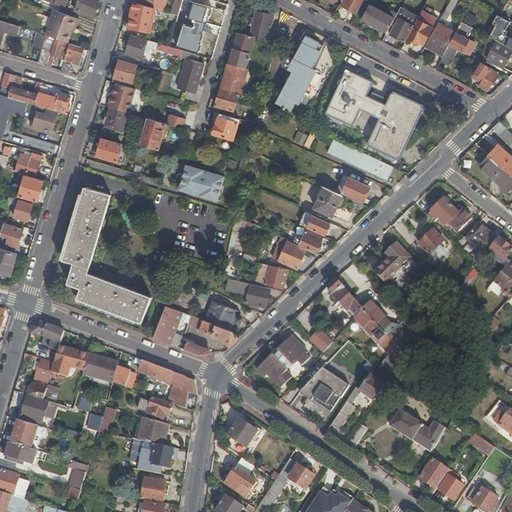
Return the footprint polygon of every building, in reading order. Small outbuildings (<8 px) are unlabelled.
[(100,1),(97,0),(79,0),(75,11),(93,18),(100,1)] [(134,0),(134,1),(152,6),(152,8),(158,9),(159,10),(165,12),(168,1),(163,0),(134,0)] [(176,0),(172,14),(175,14),(178,15),(182,0),(176,0)] [(182,0),(178,15),(186,18),(192,0),(193,0),(200,2),(200,0),(182,0)] [(341,0),(339,5),(356,14),(363,0),(341,0)] [(456,0),(450,0),(441,17),(446,19),(456,0)] [(151,8),(134,3),(129,28),(140,30),(142,22),(148,23),(151,8)] [(361,19),(381,29),(388,15),(381,10),(381,9),(378,8),(377,8),(369,5),(361,19)] [(404,42),(418,17),(400,8),(395,18),(393,22),(395,23),(389,34),(404,42)] [(54,10),(51,18),(46,35),(45,36),(54,39),(68,43),(72,33),(77,19),(54,10)] [(165,12),(159,10),(158,15),(173,20),(175,14),(172,14),(165,12)] [(267,39),(270,29),(273,16),(257,12),(255,19),(254,26),(251,35),(267,39)] [(475,25),(479,17),(469,12),(465,21),(475,25)] [(186,18),(178,15),(176,23),(183,26),(186,18)] [(387,33),(393,22),(395,18),(388,15),(381,29),(387,33)] [(510,21),(497,15),(494,22),(498,24),(491,36),(511,46),(511,36),(507,34),(509,30),(506,29),(510,21)] [(0,44),(4,30),(7,31),(10,24),(0,20),(0,44)] [(432,29),(417,21),(408,38),(418,44),(419,42),(424,45),(432,29)] [(461,22),(455,33),(448,45),(456,49),(461,52),(465,46),(468,40),(466,39),(472,28),(461,22)] [(455,33),(438,23),(425,46),(443,55),(448,45),(455,33)] [(20,27),(10,24),(7,31),(6,32),(18,35),(20,27)] [(275,41),(277,31),(270,29),(267,39),(275,41)] [(42,48),(45,36),(37,32),(33,46),(42,48)] [(236,33),(232,48),(233,48),(249,52),(252,42),(247,41),(245,40),(246,35),(236,33)] [(168,46),(131,35),(124,60),(130,61),(135,63),(137,58),(143,60),(147,46),(182,57),(184,51),(174,48),(168,46)] [(54,39),(45,36),(42,48),(38,62),(47,65),(54,39)] [(311,68),(323,45),(306,36),(293,60),(285,55),(281,62),(281,65),(281,66),(283,67),(291,72),(275,102),(289,110),(293,102),(297,104),(315,70),(311,68)] [(171,38),(168,46),(174,48),(176,39),(171,38)] [(504,68),(511,51),(511,48),(496,40),(486,59),(504,68)] [(58,57),(62,43),(55,41),(51,55),(58,57)] [(79,65),(84,49),(70,44),(64,61),(79,65)] [(327,47),(323,45),(311,68),(315,70),(327,47)] [(441,58),(440,61),(447,66),(456,49),(448,45),(443,55),(441,58)] [(425,46),(424,49),(441,58),(443,55),(425,46)] [(461,52),(467,55),(471,49),(465,46),(461,52)] [(233,48),(229,64),(246,69),(250,52),(249,52),(233,48)] [(198,62),(200,56),(184,51),(182,57),(188,59),(198,62)] [(205,64),(198,62),(188,59),(180,89),(196,94),(205,64)] [(119,60),(113,82),(116,83),(131,88),(138,64),(135,63),(130,61),(129,63),(119,60)] [(61,70),(69,73),(72,65),(64,63),(61,70)] [(498,74),(481,63),(471,77),(480,83),(478,85),(487,91),(498,74)] [(239,93),(240,94),(247,70),(227,65),(221,85),(220,88),(239,93)] [(374,82),(347,69),(326,113),(353,126),(361,109),(381,119),(368,145),(398,159),(423,105),(393,91),(387,105),(367,96),(374,82)] [(15,75),(6,73),(0,93),(35,104),(39,93),(42,83),(38,82),(34,94),(18,90),(11,88),(15,75)] [(23,78),(15,75),(11,88),(18,90),(23,78)] [(131,88),(116,83),(116,86),(114,85),(109,104),(110,104),(109,108),(111,108),(127,113),(128,113),(135,89),(131,88)] [(234,112),(238,97),(239,93),(220,88),(215,107),(229,110),(229,113),(231,113),(232,111),(234,112)] [(39,93),(35,104),(40,106),(48,108),(58,112),(61,112),(66,114),(71,97),(60,94),(59,97),(58,101),(55,101),(51,100),(51,97),(39,93)] [(238,97),(261,103),(261,100),(240,94),(239,93),(238,97)] [(48,108),(40,106),(34,127),(52,132),(58,112),(48,108)] [(127,113),(111,108),(106,127),(122,131),(127,113)] [(159,122),(166,124),(181,128),(184,119),(162,113),(159,122)] [(238,122),(219,117),(214,135),(234,139),(238,122)] [(147,119),(139,145),(158,151),(166,124),(159,122),(147,119)] [(499,121),(493,127),(500,134),(506,127),(499,121)] [(511,133),(506,127),(500,134),(510,144),(511,143),(511,133)] [(307,135),(298,131),(294,140),(302,144),(307,135)] [(317,134),(311,132),(303,146),(309,148),(317,134)] [(118,161),(122,145),(102,139),(97,156),(117,162),(118,161)] [(386,181),(393,167),(334,139),(327,154),(356,167),(386,181)] [(6,144),(3,153),(11,155),(14,147),(6,144)] [(128,147),(122,145),(118,161),(124,163),(128,147)] [(186,158),(198,161),(203,148),(190,145),(186,158)] [(497,145),(495,147),(506,157),(508,154),(497,145)] [(495,147),(488,155),(494,159),(510,174),(511,172),(511,157),(508,154),(506,157),(495,147)] [(42,156),(33,153),(31,157),(22,154),(16,172),(36,178),(42,156)] [(1,165),(7,166),(9,156),(3,154),(1,165)] [(494,159),(488,155),(482,162),(510,187),(511,184),(511,175),(510,174),(494,159)] [(242,161),(239,174),(245,176),(249,160),(245,160),(245,162),(242,161)] [(224,176),(185,164),(177,189),(216,201),(224,176)] [(225,164),(223,170),(234,173),(235,167),(225,164)] [(38,202),(44,181),(26,176),(19,196),(38,202)] [(362,201),(369,186),(349,178),(343,192),(362,201)] [(243,191),(250,194),(252,189),(245,186),(243,191)] [(342,195),(324,187),(314,209),(331,217),(342,195)] [(110,196),(84,188),(62,260),(73,264),(67,284),(80,289),(77,299),(141,323),(151,297),(87,273),(110,196)] [(429,209),(425,213),(435,222),(438,219),(452,205),(448,201),(451,197),(448,194),(431,211),(429,209)] [(19,201),(19,199),(9,196),(7,203),(17,206),(19,201)] [(276,201),(270,198),(267,204),(274,207),(276,201)] [(32,205),(19,201),(17,206),(14,217),(28,221),(32,205)] [(459,212),(452,205),(438,219),(445,226),(449,223),(459,212)] [(462,208),(459,212),(449,223),(458,232),(472,218),(462,208)] [(324,235),(329,223),(312,215),(305,212),(300,225),(306,228),(324,235)] [(244,221),(234,219),(230,235),(240,238),(244,221)] [(485,230),(486,228),(479,222),(466,238),(480,250),(492,236),(485,230)] [(5,251),(16,254),(23,230),(4,224),(2,231),(11,233),(10,236),(7,236),(6,240),(8,240),(5,251)] [(439,245),(445,240),(434,229),(419,243),(436,260),(445,252),(439,245)] [(2,231),(0,236),(0,249),(5,251),(8,240),(6,240),(7,236),(10,236),(11,233),(2,231)] [(299,244),(317,252),(322,241),(321,241),(322,238),(305,231),(299,244)] [(281,236),(274,233),(272,238),(280,241),(281,236)] [(281,236),(280,241),(286,244),(279,261),(297,269),(306,249),(288,241),(288,240),(281,236)] [(493,271),(498,275),(508,263),(504,260),(506,258),(511,250),(511,247),(500,238),(491,249),(498,255),(497,258),(495,262),(494,267),(493,271)] [(411,257),(396,242),(385,253),(389,258),(374,273),(384,283),(411,257)] [(0,271),(11,275),(17,254),(16,254),(5,251),(0,249),(0,271)] [(228,255),(224,277),(229,278),(234,256),(228,255)] [(511,260),(511,259),(510,260),(508,263),(498,275),(494,281),(503,288),(502,290),(511,297),(511,295),(511,260)] [(283,288),(288,270),(269,265),(268,269),(265,284),(283,288)] [(474,268),(467,276),(470,280),(477,271),(474,268)] [(467,276),(454,293),(465,305),(472,296),(465,291),(472,283),(470,280),(467,276)] [(266,307),(271,288),(230,278),(227,289),(249,295),(247,303),(250,303),(250,306),(255,307),(255,305),(266,307)] [(337,278),(328,286),(330,288),(328,290),(330,293),(333,291),(334,293),(333,294),(349,311),(350,310),(356,317),(364,309),(337,278)] [(173,286),(166,305),(175,309),(177,303),(187,307),(193,293),(179,288),(181,286),(177,284),(176,287),(173,286)] [(212,301),(205,320),(230,329),(233,321),(230,320),(234,309),(212,301)] [(364,309),(387,334),(388,335),(389,333),(386,329),(392,323),(372,301),(364,309)] [(166,305),(153,338),(171,344),(175,333),(180,320),(183,312),(175,309),(166,305)] [(364,309),(356,317),(374,336),(376,335),(380,340),(387,334),(364,309)] [(183,312),(180,320),(188,323),(191,315),(183,312)] [(191,315),(188,323),(198,327),(197,330),(223,340),(229,347),(239,337),(232,331),(230,329),(205,320),(191,315)] [(501,321),(495,316),(486,326),(492,332),(501,321)] [(425,337),(408,318),(406,319),(402,323),(388,335),(389,336),(396,344),(405,355),(425,337)] [(34,325),(32,333),(48,338),(45,348),(58,352),(63,336),(65,331),(40,321),(34,325)] [(321,328),(310,340),(324,353),(335,341),(321,328)] [(176,333),(172,345),(178,347),(183,335),(176,333)] [(63,336),(58,352),(55,362),(55,363),(58,364),(62,353),(75,357),(79,347),(79,344),(80,342),(63,336)] [(308,353),(292,336),(257,369),(265,378),(268,375),(281,388),(294,377),(288,371),(289,371),(284,366),(288,362),(294,367),(298,362),(302,366),(310,358),(307,355),(308,353)] [(396,344),(389,336),(381,343),(388,351),(396,344)] [(187,341),(184,349),(203,356),(208,354),(210,352),(209,349),(187,341)] [(90,354),(92,346),(86,344),(80,363),(87,364),(90,354)] [(400,363),(405,355),(396,344),(388,351),(389,352),(397,359),(400,363)] [(397,359),(389,352),(381,363),(390,369),(397,359)] [(119,363),(90,354),(87,364),(84,373),(114,382),(114,381),(118,367),(119,363)] [(411,354),(405,355),(400,363),(412,365),(411,354)] [(394,372),(400,363),(397,359),(390,369),(394,372)] [(23,385),(20,392),(27,395),(43,399),(48,385),(46,384),(52,364),(42,361),(37,376),(42,378),(41,383),(37,382),(34,383),(31,385),(30,387),(23,385)] [(152,363),(144,361),(140,371),(148,374),(152,363)] [(152,363),(148,374),(176,385),(177,385),(180,374),(152,363)] [(378,369),(389,379),(394,372),(390,369),(381,363),(378,369)] [(131,371),(118,367),(114,381),(127,386),(131,371)] [(349,386),(323,368),(300,392),(312,400),(315,397),(317,399),(316,402),(332,412),(349,386)] [(131,371),(127,386),(134,389),(138,373),(131,371)] [(177,385),(176,385),(170,400),(177,403),(177,405),(186,408),(189,392),(195,394),(198,395),(195,380),(180,374),(177,385)] [(370,375),(360,390),(376,400),(385,385),(373,376),(370,375)] [(356,387),(332,424),(340,430),(356,407),(352,404),(360,390),(356,387)] [(189,392),(186,408),(193,411),(195,394),(189,392)] [(49,401),(43,399),(27,395),(21,416),(43,422),(46,411),(49,401)] [(169,414),(172,404),(143,395),(139,410),(159,417),(161,411),(169,414)] [(511,433),(511,410),(500,401),(488,416),(511,433)] [(117,409),(106,406),(102,420),(98,432),(109,434),(117,409)] [(390,425),(431,452),(447,429),(434,421),(430,428),(401,410),(390,425)] [(98,432),(102,420),(88,416),(85,427),(98,432)] [(169,424),(145,417),(138,440),(145,442),(153,443),(163,445),(169,424)] [(257,431),(240,419),(229,436),(247,447),(257,431)] [(48,429),(19,420),(12,443),(37,450),(41,438),(43,437),(45,437),(48,429)] [(449,428),(453,431),(458,424),(453,421),(449,428)] [(360,423),(346,444),(354,449),(368,429),(360,423)] [(469,442),(490,456),(495,447),(475,433),(469,442)] [(133,440),(129,459),(138,461),(142,462),(145,442),(138,440),(133,439),(133,440)] [(12,443),(10,442),(6,456),(14,458),(22,461),(21,464),(24,464),(25,461),(34,463),(37,450),(12,443)] [(153,443),(145,442),(140,470),(151,472),(154,456),(151,455),(153,443)] [(178,448),(163,445),(153,443),(151,455),(154,456),(151,472),(160,474),(161,466),(162,466),(170,468),(171,458),(176,458),(178,448)] [(73,466),(74,461),(59,457),(58,460),(73,466)] [(255,467),(243,459),(226,483),(246,498),(258,481),(250,475),(255,467)] [(316,476),(290,459),(276,480),(256,510),(254,511),(266,511),(289,478),(294,481),(296,482),(306,490),(316,476)] [(424,496),(430,500),(437,489),(446,475),(450,470),(433,459),(421,478),(431,485),(424,496)] [(87,471),(89,465),(74,461),(73,466),(73,467),(77,468),(87,471)] [(430,500),(435,503),(442,492),(455,501),(464,487),(454,480),(452,478),(454,474),(455,472),(458,474),(463,466),(456,461),(450,470),(446,475),(448,476),(439,490),(437,489),(430,500)] [(77,468),(72,487),(81,490),(81,489),(87,471),(77,468)] [(0,491),(12,495),(24,499),(30,482),(19,479),(20,476),(2,471),(0,476),(0,491)] [(142,499),(143,500),(163,503),(167,482),(146,478),(142,499)] [(338,496),(332,492),(324,486),(321,491),(336,500),(338,496)] [(78,501),(81,490),(72,487),(69,498),(78,501)] [(350,504),(353,500),(335,488),(332,492),(338,496),(350,504)] [(499,497),(482,488),(480,492),(474,488),(467,499),(489,511),(499,497)] [(0,511),(6,511),(8,507),(13,509),(14,504),(10,503),(12,495),(0,491),(0,511)] [(344,511),(350,504),(338,496),(336,500),(321,491),(307,511),(344,511)] [(241,511),(244,507),(225,494),(225,493),(223,492),(218,499),(222,502),(216,511),(217,511),(241,511)] [(511,511),(511,497),(502,511),(511,511)] [(370,511),(353,500),(350,504),(344,511),(370,511)] [(164,511),(165,505),(145,502),(145,504),(144,504),(140,503),(138,511),(164,511)]
